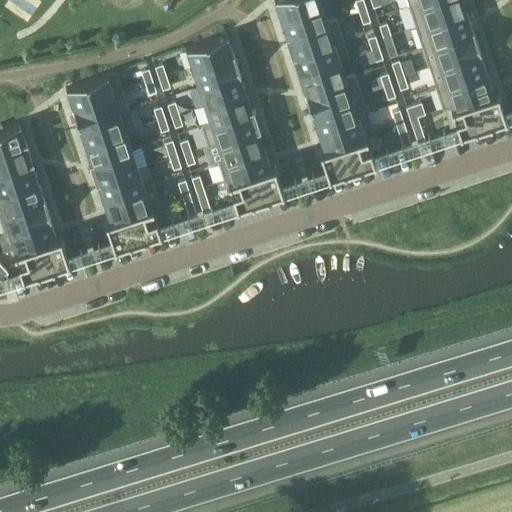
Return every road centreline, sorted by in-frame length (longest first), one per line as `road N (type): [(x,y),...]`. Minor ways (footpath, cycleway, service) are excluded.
road 1 (residential): [(0,314),(511,151)]
road 2 (motorway): [(511,351),(0,511)]
road 3 (motorway): [(135,511),(511,395)]
